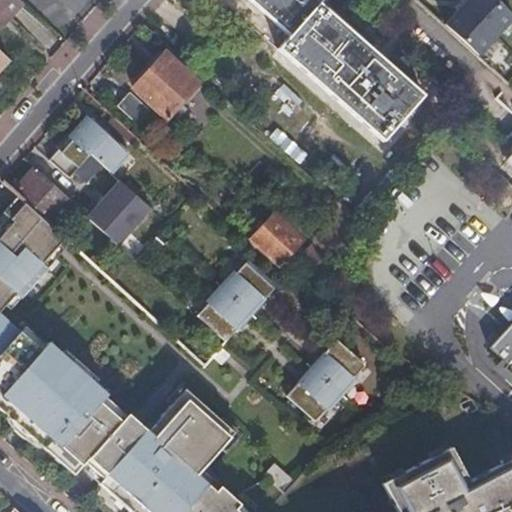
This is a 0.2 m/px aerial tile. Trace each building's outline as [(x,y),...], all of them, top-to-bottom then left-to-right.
[(18,0),(0,0),(0,18),(1,17),(5,21),(21,3),(18,0)] [(277,50),(381,141),(421,96),(317,3),(320,0),(248,0),(289,36),(277,50)] [(493,0),(467,0),(443,26),(477,57),(495,37),(494,37),(511,17),(493,0)] [(511,79),(511,70),(490,50),(481,60),(507,85),(511,79)] [(139,73),(143,77),(164,54),(160,51),(139,73)] [(0,71),(9,61),(0,52),(0,71)] [(166,118),(168,117),(197,84),(164,54),(143,77),(133,89),(166,118)] [(197,84),(168,117),(174,122),(182,113),(178,110),(199,86),(197,84)] [(129,92),(116,106),(139,127),(152,113),(129,92)] [(58,150),(48,161),(68,179),(90,155),(110,173),(128,153),(91,119),(90,121),(87,118),(69,138),(72,141),(61,153),(58,150)] [(18,185),(12,191),(43,221),(50,226),(51,226),(70,204),(71,204),(60,194),(33,169),(18,185)] [(15,182),(10,189),(12,191),(18,185),(15,182)] [(119,183),(86,219),(115,246),(149,211),(119,183)] [(511,511),(511,458),(468,482),(450,448),(391,480),(389,477),(383,479),(385,483),(382,485),(396,511),(235,511),(234,510),(238,506),(218,488),(214,493),(195,476),(232,433),(183,390),(158,418),(165,424),(152,438),(146,432),(127,416),(126,415),(125,417),(120,422),(99,404),(103,399),(106,396),(47,344),(40,351),(0,316),(0,311),(15,295),(20,299),(46,268),(45,268),(68,242),(51,226),(50,226),(43,221),(16,196),(1,213),(6,217),(0,223),(0,411),(8,418),(12,413),(40,439),(36,443),(52,457),(56,452),(77,471),(83,463),(84,464),(102,479),(103,480),(112,489),(108,494),(128,511),(511,511)] [(314,244),(324,253),(355,219),(335,201),(324,213),(331,219),(311,241),(314,244)] [(248,242),(276,268),(302,240),(274,214),(248,242)] [(299,260),(309,269),(324,253),(314,244),(299,260)] [(196,317),(224,343),(275,288),(247,262),(235,274),(233,272),(206,302),(208,304),(196,317)] [(511,322),(489,348),(507,364),(503,368),(511,375),(510,376),(511,377),(511,322)] [(285,397),(314,423),(326,410),(328,412),(355,381),(353,379),(364,366),(335,341),(285,397)] [(99,404),(120,422),(125,417),(103,399),(99,404)] [(158,418),(146,432),(152,438),(165,424),(158,418)] [(56,452),(52,457),(72,476),(77,471),(56,452)] [(273,465),(263,476),(276,488),(291,482),(273,465)] [(199,471),(195,476),(214,493),(218,488),(199,471)] [(102,479),(97,484),(108,494),(112,489),(102,479)]
